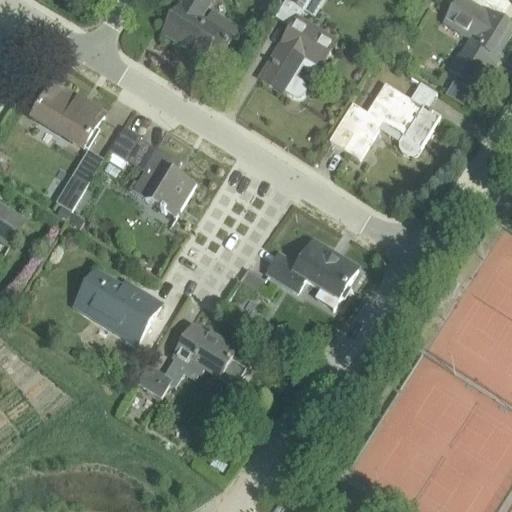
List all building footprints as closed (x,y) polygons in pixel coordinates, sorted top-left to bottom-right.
[(223,55),(233,40),(199,19),(211,0),(187,0),(182,9),(181,8),(166,33),(192,49),(189,53),(204,62),(212,48),(223,55)] [(288,0),(288,2),(306,13),(314,0),(288,0)] [(480,70),(489,76),(494,67),(493,66),(511,34),(511,28),(499,20),(489,14),(488,16),(460,0),(445,26),(453,31),(470,42),(460,58),(463,60),(456,72),(473,82),(480,70)] [(504,0),(481,0),(503,14),(510,3),(504,0)] [(307,60),(322,69),(336,45),(298,21),(283,45),(286,47),(274,67),(271,65),(261,81),(285,96),(286,94),(295,100),(296,100),(297,100),(300,100),(301,100),(303,99),(304,98),(305,96),(306,95),(306,94),(306,93),(307,92),(306,90),(306,89),(305,87),(305,86),(304,85),(295,80),(307,60)] [(401,49),(392,52),(395,64),(405,61),(401,49)] [(33,120),(84,152),(105,118),(53,87),(33,120)] [(437,98),(438,97),(421,87),(411,104),(386,88),(368,117),(353,108),(330,145),(360,163),(379,133),(400,146),(403,141),(400,146),(400,148),(400,150),(400,152),(401,153),(402,155),(403,157),(405,158),(407,159),(408,159),(409,160),(411,160),(414,159),(415,159),(417,158),(418,157),(421,152),(441,121),(424,110),(433,96),(437,98)] [(127,165),(142,141),(125,131),(110,154),(127,165)] [(181,165),(159,151),(138,185),(149,192),(144,201),(176,221),(197,187),(176,174),(181,165)] [(72,215),(104,163),(88,153),(57,206),(66,211),(69,213),(72,215)] [(0,241),(9,247),(23,224),(0,209),(0,241)] [(280,257),(268,278),(297,295),(304,282),(340,303),(358,273),(314,246),(300,269),(280,257)] [(134,298),(97,275),(82,298),(96,307),(93,312),(140,341),(161,307),(138,293),(134,298)] [(218,346),(193,331),(175,361),(201,377),(205,371),(220,380),(219,382),(235,392),(247,372),(231,363),(237,353),(220,342),(218,346)] [(172,383),(148,368),(136,387),(161,402),(172,383)] [(316,474),(305,465),(290,485),(301,493),(316,474)]
